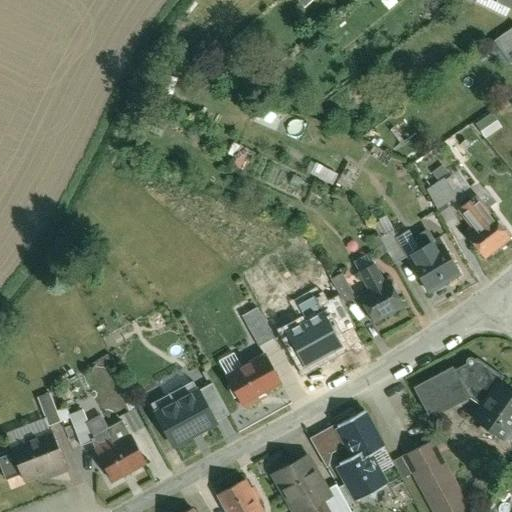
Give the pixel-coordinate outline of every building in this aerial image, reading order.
[(472,0),(502,15),(509,0),(472,0)] [(505,61),(511,55),(511,24),(511,23),(488,40),(505,61)] [(422,190),(434,207),(464,185),(453,168),(422,190)] [(470,226),(463,231),(480,254),(504,236),(472,194),(455,206),(470,226)] [(409,266),(423,289),(453,271),(432,235),(405,250),(413,263),(409,266)] [(367,291),(357,295),(369,319),(400,304),(377,259),(356,270),(367,291)] [(254,306),(239,314),(256,345),(284,331),(269,303),(256,310),(254,306)] [(324,314),(285,335),(301,365),(340,345),(324,314)] [(259,350),(219,372),(239,408),(261,396),(259,392),(277,382),(259,350)] [(466,415),(505,441),(511,430),(511,393),(496,383),(501,375),(474,357),(450,369),(448,366),(410,385),(426,415),(465,395),(475,402),(466,415)] [(179,369),(192,393),(209,384),(196,360),(179,369)] [(45,390),(34,394),(45,424),(56,420),(45,390)] [(192,393),(159,411),(176,441),(209,424),(192,393)] [(360,410),(333,424),(344,444),(349,454),(332,463),(350,498),(378,483),(363,455),(379,447),(360,410)] [(344,444),(333,424),(308,437),(324,466),(326,464),(329,452),(344,444)] [(8,448),(0,451),(0,470),(2,476),(17,471),(21,482),(60,466),(45,429),(7,444),(8,448)] [(106,439),(92,447),(108,478),(141,462),(127,434),(108,443),(106,439)] [(428,442),(401,457),(431,511),(458,511),(464,509),(428,442)] [(303,454),(269,473),(290,511),(291,511),(325,493),(303,454)] [(242,480),(216,494),(225,511),(257,511),(259,511),(242,480)]
